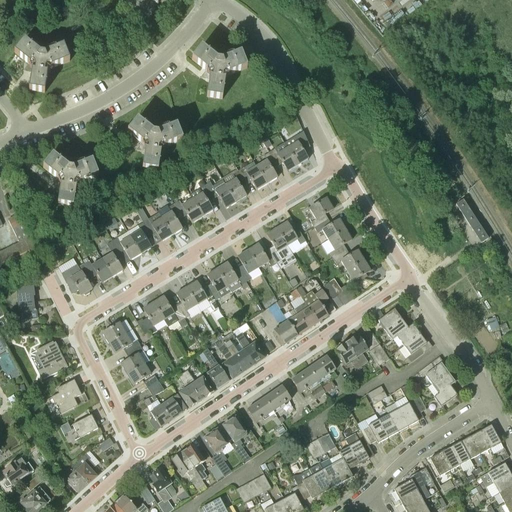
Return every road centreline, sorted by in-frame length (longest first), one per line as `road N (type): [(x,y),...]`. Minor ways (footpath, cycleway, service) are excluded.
road 1 (residential): [(138,458),(406,278)]
road 2 (residential): [(72,325),(335,168)]
road 3 (residential): [(22,134),(150,69),(213,0)]
road 4 (residential): [(335,168),(282,59),(218,0)]
road 5 (residential): [(492,406),(406,278)]
road 6 (residential): [(370,493),(419,447),(492,406)]
road 7 (residential): [(138,458),(72,325)]
road 8 (residential): [(406,278),(335,168)]
